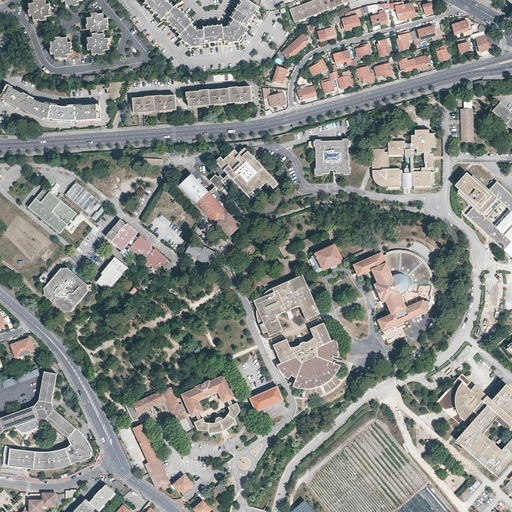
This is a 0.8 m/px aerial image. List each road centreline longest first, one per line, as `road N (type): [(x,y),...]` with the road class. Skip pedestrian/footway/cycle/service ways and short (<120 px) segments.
road 1 (primary): [(0,145),(245,128),(297,117)]
road 2 (residential): [(297,117),(291,79),(305,57),(467,2)]
road 3 (primary): [(297,117),(481,68)]
road 4 (tertiary): [(119,460),(72,366),(34,325)]
road 5 (residential): [(119,460),(67,485),(0,482)]
road 6 (track): [(454,511),(371,419)]
